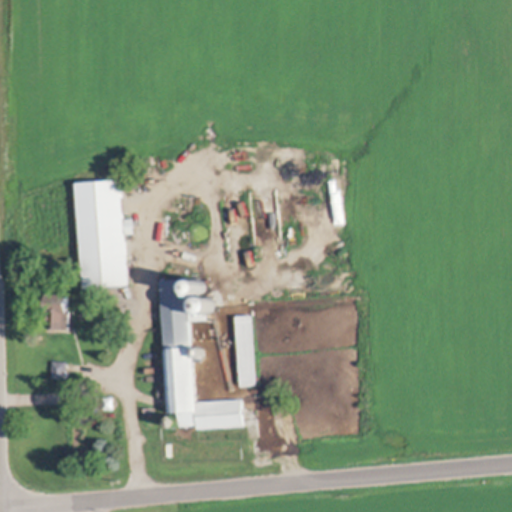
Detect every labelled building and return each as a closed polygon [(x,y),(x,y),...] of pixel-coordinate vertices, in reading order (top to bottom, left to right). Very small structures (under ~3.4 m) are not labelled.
[(134,282),(89,285),(82,179),(127,176),(134,282)] [(202,271),(204,271),(205,272),(206,272),(207,273),(208,274),(209,275),(209,276),(210,277),(210,279),(210,280),(209,281),(209,282),(208,283),(207,284),(206,285),(205,286),(204,286),(202,286),(201,286),(200,286),(199,285),(198,284),(197,283),(196,282),(195,281),(195,280),(195,279),(195,277),(195,276),(196,275),(197,274),(198,273),(199,272),(200,272),(201,271),(202,271)] [(192,274),(195,345),(198,345),(201,400),(245,398),(246,425),(201,428),(201,424),(183,425),(183,407),(173,408),(173,396),(163,397),(162,385),(172,385),(166,276),(192,274)] [(74,306),(73,317),(50,317),(50,287),(72,287),(72,306),(74,306)] [(241,317),(244,387),(259,386),(256,317),(241,317)] [(205,345),(206,345),(207,346),(208,346),(208,347),(209,347),(209,348),(209,349),(210,350),(209,351),(209,352),(208,353),(207,354),(206,354),(205,355),(204,354),(203,354),(202,354),(202,353),(201,353),(201,352),(200,351),(200,350),(200,349),(200,348),(201,347),(202,346),(203,345),(204,345),(205,345)] [(54,379),(69,380),(70,363),(55,362),(54,379)] [(117,407),(107,407),(106,395),(117,395),(117,407)] [(157,414),(148,415),(147,406),(157,405),(157,414)] [(177,417),(178,417),(179,417),(179,418),(180,418),(181,419),(182,420),(182,421),(182,422),(182,423),(181,424),(181,425),(180,426),(179,426),(178,427),(177,427),(176,427),(175,426),(174,426),(173,425),(173,424),(172,423),(172,422),(172,421),(173,420),(173,419),(174,418),(175,418),(175,417),(176,417),(177,417)]
